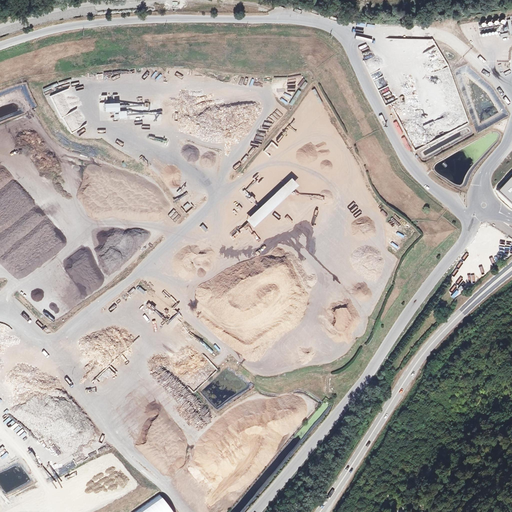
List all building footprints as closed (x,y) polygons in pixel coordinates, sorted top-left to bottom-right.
[(364,68),(382,64),(380,55),(362,59),(364,68)] [(121,115),(121,107),(106,108),(106,116),(121,115)] [(511,173),(498,189),(511,201),(511,173)] [(283,174),(240,218),(247,224),(290,180),(283,174)] [(239,217),(267,188),(257,179),(253,182),(250,179),(238,191),(242,195),(242,196),(246,200),(239,207),(235,203),(233,205),(238,210),(234,213),(239,217)] [(198,193),(192,197),(195,202),(201,198),(198,193)] [(244,222),(228,234),(231,238),(247,226),(244,222)] [(197,228),(203,233),(206,229),(201,224),(197,228)] [(172,487),(174,484),(168,479),(166,482),(172,487)] [(208,510),(216,511),(222,511),(226,497),(212,494),(208,510)]
